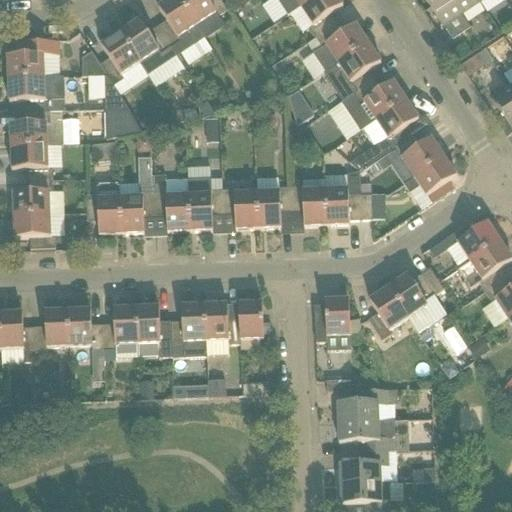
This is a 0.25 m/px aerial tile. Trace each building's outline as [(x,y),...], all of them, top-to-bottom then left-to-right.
[(206,41),(197,29),(178,0),(176,0),(159,12),(167,24),(157,31),(178,60),(206,41)] [(178,0),(197,29),(216,16),(218,20),(228,13),(220,1),(219,0),(178,0)] [(300,11),(317,0),(275,0),(289,19),(300,11)] [(317,0),(300,11),(301,11),(313,29),(309,31),(316,42),(337,28),(331,18),(344,10),(337,0),(317,0)] [(424,0),(443,30),(463,17),(451,0),(424,0)] [(451,0),(463,17),(481,5),(477,0),(451,0)] [(140,24),(121,37),(141,67),(140,67),(148,80),(178,60),(157,31),(148,37),(140,24)] [(338,68),(369,48),(356,29),(344,37),(337,28),(316,42),(322,51),(326,49),(338,68)] [(102,49),(110,62),(100,68),(108,80),(114,89),(124,83),(122,79),(140,67),(141,67),(121,37),(102,49)] [(9,83),(45,82),(59,81),(59,60),(60,60),(59,46),(18,48),(18,60),(8,60),(9,83)] [(486,52),(494,64),(501,59),(493,47),(486,52)] [(375,85),(369,75),(381,67),(369,48),(338,68),(326,76),(346,105),(375,85)] [(494,64),(486,52),(479,57),(487,69),(494,64)] [(108,80),(100,68),(92,56),(82,62),(83,81),(106,80),(108,80)] [(121,100),(114,89),(108,80),(106,80),(106,114),(130,114),(121,100)] [(65,104),(50,104),(46,104),(45,82),(9,83),(10,106),(25,105),(25,117),(63,115),(65,115),(65,104)] [(394,86),(381,94),(375,85),(346,105),(342,107),(361,135),(363,133),(407,105),(394,86)] [(492,102),(511,132),(511,91),(511,90),(492,102)] [(302,95),(288,101),(298,127),(313,121),(302,95)] [(413,142),(407,132),(419,124),(407,105),(363,133),(374,151),(350,167),(362,177),(371,170),(378,166),(392,157),(392,156),(413,142)] [(217,119),(208,106),(202,109),(203,122),(217,119)] [(143,136),(130,114),(106,114),(106,145),(143,136)] [(25,117),(26,128),(11,129),(12,152),(48,150),(64,149),(63,115),(25,117)] [(153,131),(150,121),(140,124),(143,135),(153,131)] [(219,137),(218,123),(206,123),(206,138),(219,137)] [(153,156),(153,140),(137,141),(138,156),(153,156)] [(432,143),(419,151),(413,142),(392,156),(392,157),(398,165),(402,162),(414,181),(444,162),(432,143)] [(93,148),(94,164),(117,162),(116,147),(93,148)] [(13,174),(28,174),(28,185),(53,184),(53,172),(49,172),(48,150),(12,152),(13,174)] [(444,162),(414,181),(405,188),(410,197),(420,190),(427,201),(457,181),(444,162)] [(375,177),(382,172),(378,166),(371,170),(375,177)] [(156,222),(167,222),(168,237),(191,236),(189,183),(167,184),(167,179),(155,180),(155,188),(156,222)] [(213,220),(224,219),(223,194),(223,182),(189,183),(191,236),(213,235),(213,220)] [(326,194),(325,194),(324,183),(293,184),(293,191),(292,191),(293,217),(304,216),(304,231),(327,230),(326,194)] [(28,185),(29,197),(14,197),(15,220),(50,219),(50,196),(54,196),(53,184),(28,185)] [(397,193),(403,189),(401,184),(394,188),(397,193)] [(432,208),(455,192),(451,185),(427,201),(432,208)] [(145,238),(145,222),(156,222),(155,188),(142,189),(142,202),(121,202),(122,238),(145,238)] [(400,203),(408,197),(403,190),(395,195),(400,203)] [(292,191),(279,192),(279,196),(258,197),(259,233),(282,232),(281,217),(293,217),(292,191)] [(223,194),(224,219),(236,219),(236,234),(259,233),(258,197),(235,198),(235,193),(223,194)] [(361,225),(360,199),(348,199),(348,193),(326,194),(327,230),(350,229),(350,225),(361,225)] [(99,224),(99,239),(122,238),(121,202),(98,203),(98,199),(86,200),(87,225),(99,224)] [(361,225),(373,224),(372,199),(370,199),(361,199),(360,199),(361,225)] [(31,254),(56,253),(56,240),(51,240),(50,219),(15,220),(15,243),(30,242),(31,254)] [(460,245),(458,247),(470,266),(500,246),(488,227),(460,245)] [(460,245),(454,237),(443,244),(449,253),(458,247),(460,245)] [(500,273),(511,265),(511,263),(500,246),(470,266),(483,284),(478,286),(485,297),(507,283),(500,273)] [(431,272),(421,278),(435,299),(445,293),(431,272)] [(408,280),(389,292),(409,322),(427,309),(425,306),(435,299),(421,278),(411,285),(408,280)] [(511,290),(507,283),(485,297),(492,306),(495,304),(508,323),(511,320),(511,290)] [(378,317),(369,324),(382,344),(392,338),(390,334),(409,322),(389,292),(370,305),(378,317)] [(317,345),(327,345),(327,355),(351,354),(349,304),(326,305),(326,323),(317,323),(317,345)] [(241,344),(264,343),(263,307),(239,308),(240,323),(241,344)] [(230,358),(230,349),(241,348),(240,344),(241,344),(240,323),(229,323),(228,309),(205,310),(207,361),(230,358)] [(182,310),(183,325),(172,326),(173,351),(173,362),(207,361),(205,310),(182,310)] [(172,326),(160,326),(160,311),(137,312),(138,348),(160,347),(160,352),(173,351),(172,326)] [(114,313),(115,328),(103,328),(104,354),(116,353),(116,349),(138,348),(137,312),(114,313)] [(103,328),(92,329),(91,314),(68,315),(69,351),(92,350),(92,354),(104,354),(103,328)] [(47,352),(69,351),(68,315),(46,316),(46,331),(35,331),(36,357),(47,356),(47,352)] [(23,357),(36,357),(35,331),(24,332),(23,317),(0,318),(1,354),(23,353),(23,357)] [(490,354),(483,343),(469,351),(476,362),(490,354)] [(443,372),(449,381),(449,382),(468,370),(468,369),(462,360),(443,372)] [(226,400),(226,384),(209,384),(209,400),(226,400)] [(327,385),(328,397),(353,396),(352,384),(327,385)] [(155,403),(154,385),(140,386),(140,404),(155,403)] [(242,388),(243,400),(268,399),(268,387),(242,388)] [(362,406),(338,407),(339,428),(379,426),(378,410),(387,409),(386,395),(361,395),(362,406)] [(339,428),(340,448),(363,447),(364,457),(389,457),(388,443),(395,442),(394,425),(379,426),(339,428)] [(424,486),(436,486),(434,455),(423,455),(424,486)] [(364,468),(341,469),(341,489),(382,488),(382,487),(381,471),(389,471),(389,457),(364,457),(364,468)] [(341,489),(342,509),(366,508),(365,511),(390,511),(391,504),(390,487),(382,487),(382,488),(341,489)]
